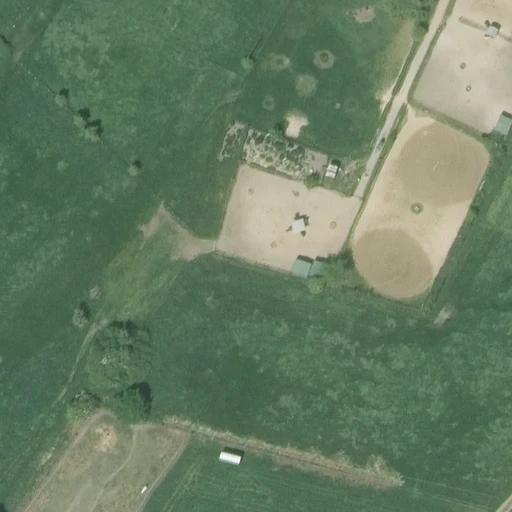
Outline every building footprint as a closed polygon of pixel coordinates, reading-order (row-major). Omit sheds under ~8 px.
[(494,44),(500,33),(489,28),(484,39),(494,44)] [(511,124),(500,119),(493,134),(506,139),(511,124)] [(301,130),(286,125),(282,139),(297,144),(301,130)] [(337,171),(328,168),(325,180),(334,183),(337,171)] [(328,270),(313,264),(308,278),(324,283),(328,270)] [(110,311),(83,312),(84,329),(110,328),(110,311)]
